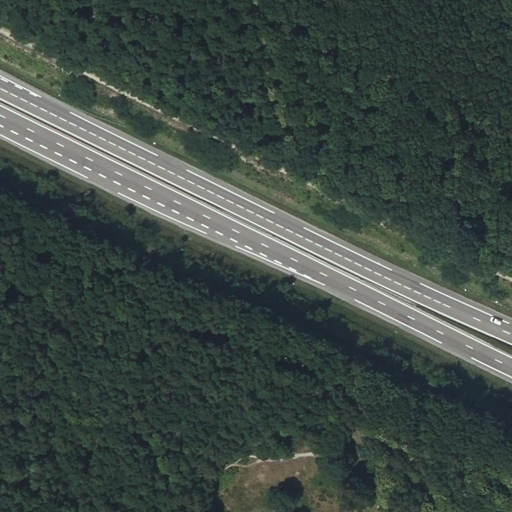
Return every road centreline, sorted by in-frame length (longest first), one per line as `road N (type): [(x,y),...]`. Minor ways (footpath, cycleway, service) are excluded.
road 1 (trunk): [(0,114),(511,367)]
road 2 (track): [(0,180),(511,429)]
road 3 (track): [(0,28),(276,168),(511,274)]
road 4 (trunk): [(511,332),(0,87)]
road 5 (track): [(0,434),(101,229)]
road 6 (track): [(346,347),(361,433),(390,511)]
road 7 (track): [(252,0),(276,168)]
road 8 (track): [(166,115),(236,0)]
